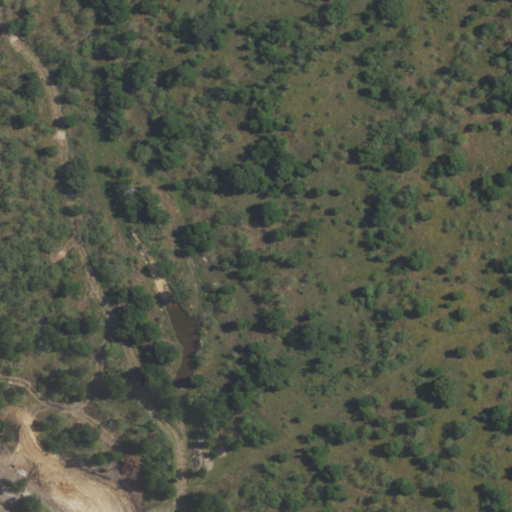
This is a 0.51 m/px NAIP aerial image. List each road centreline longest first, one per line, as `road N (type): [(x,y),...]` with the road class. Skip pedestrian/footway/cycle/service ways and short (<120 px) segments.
road 1 (residential): [(23,468),(53,362),(27,62),(2,0)]
road 2 (residential): [(0,458),(145,511)]
